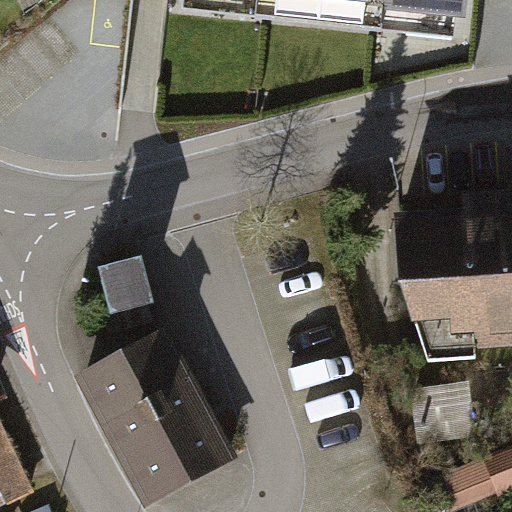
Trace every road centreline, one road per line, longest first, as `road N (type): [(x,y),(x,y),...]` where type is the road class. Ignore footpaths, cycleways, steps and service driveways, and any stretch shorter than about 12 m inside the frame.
road 1 (residential): [(511,105),(0,228)]
road 2 (tertiary): [(0,244),(36,351),(117,511)]
